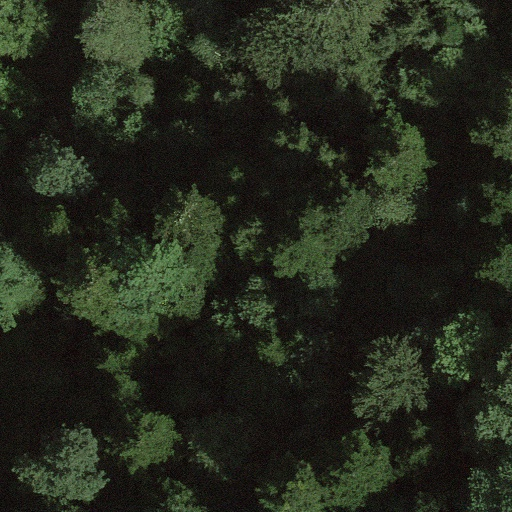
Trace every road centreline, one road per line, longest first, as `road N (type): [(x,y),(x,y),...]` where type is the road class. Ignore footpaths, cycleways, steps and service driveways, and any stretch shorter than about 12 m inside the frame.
road 1 (track): [(307,511),(436,202),(511,64)]
road 2 (track): [(85,0),(67,37),(0,304)]
